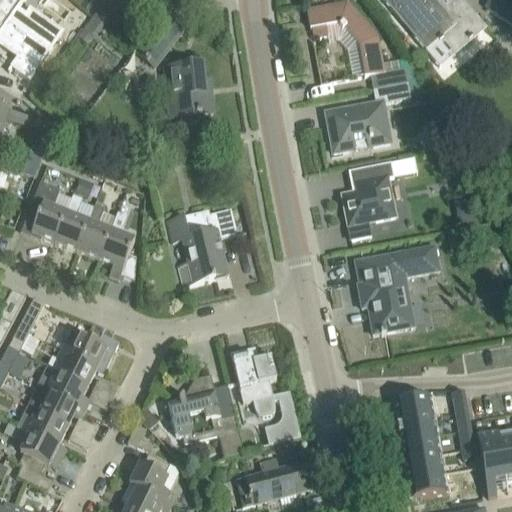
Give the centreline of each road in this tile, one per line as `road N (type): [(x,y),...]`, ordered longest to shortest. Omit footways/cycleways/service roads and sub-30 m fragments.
road 1 (tertiary): [(307,303),(253,0)]
road 2 (residential): [(73,511),(161,333)]
road 3 (residential): [(325,388),(511,378)]
road 4 (residential): [(161,333),(0,271)]
road 5 (residential): [(161,333),(307,303)]
road 6 (tertiary): [(350,511),(325,388)]
